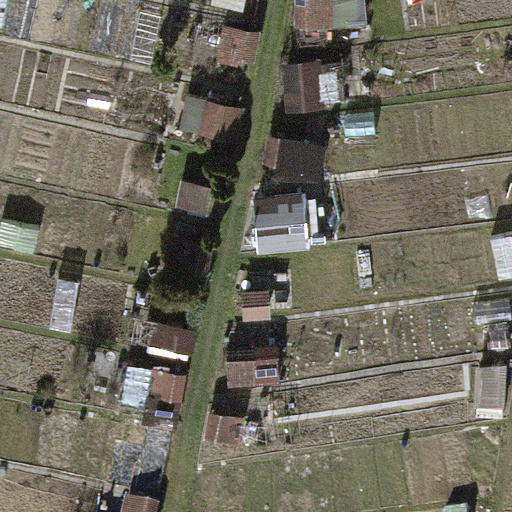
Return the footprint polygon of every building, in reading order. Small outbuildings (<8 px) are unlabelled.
[(10,0),(0,0),(0,28),(5,29),(10,0)] [(369,0),(303,0),(303,20),(369,20),(369,0)] [(264,21),(203,9),(197,43),(258,55),(264,21)] [(353,55),(290,61),(294,103),(357,96),(353,55)] [(248,98),(189,87),(181,126),(241,137),(248,98)] [(43,119),(21,114),(15,142),(38,146),(43,119)] [(337,138),(275,126),(268,160),(330,172),(337,138)] [(180,204),(219,211),(225,179),(186,171),(180,204)] [(295,198),(259,191),(254,219),(290,225),(295,198)] [(167,255),(204,262),(209,237),(172,230),(167,255)] [(511,230),(475,235),(477,254),(511,250),(511,230)] [(293,303),(294,269),(247,268),(246,301),(293,303)] [(146,337),(191,346),(195,323),(150,314),(146,337)] [(149,421),(180,427),(192,365),(139,355),(131,393),(153,397),(149,421)] [(253,410),(220,404),(216,428),(249,434),(253,410)] [(475,435),(455,437),(460,489),(479,487),(475,435)] [(268,475),(205,473),(204,509),(266,511),(268,475)] [(160,511),(162,502),(132,497),(129,511),(160,511)]
